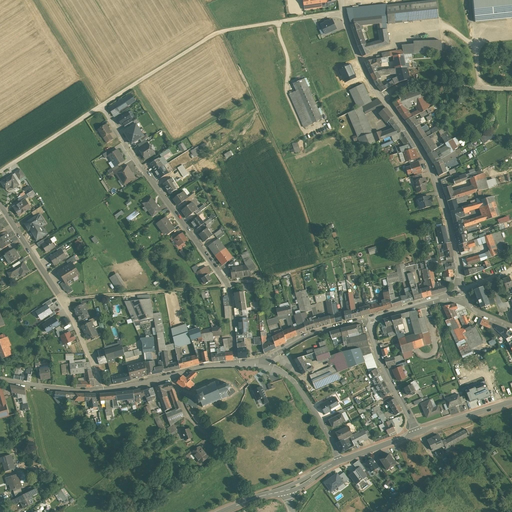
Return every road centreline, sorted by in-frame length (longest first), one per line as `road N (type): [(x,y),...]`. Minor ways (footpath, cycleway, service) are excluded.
road 1 (track): [(202,0),(297,191),(321,261),(227,285)]
road 2 (residential): [(100,106),(222,31),(342,11),(381,98)]
road 3 (residential): [(235,364),(227,285),(100,106)]
road 4 (residential): [(0,204),(72,321),(97,390)]
road 5 (residential): [(381,98),(430,165),(459,287)]
road 6 (residential): [(97,390),(235,364)]
road 7 (unclassified): [(381,98),(404,83),(511,89)]
road 8 (residential): [(338,460),(290,379),(264,360)]
road 9 (track): [(34,0),(100,106)]
road 10 (residential): [(367,318),(415,433)]
